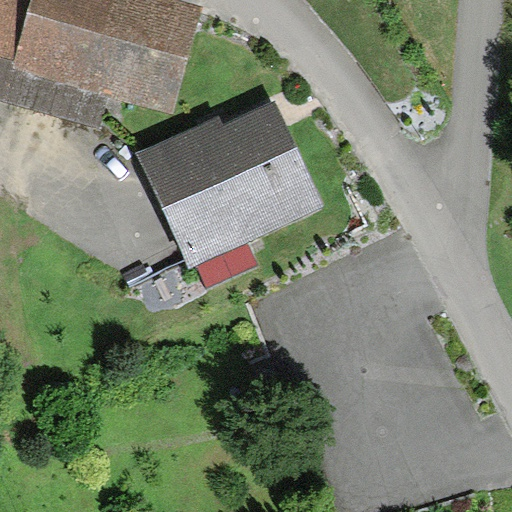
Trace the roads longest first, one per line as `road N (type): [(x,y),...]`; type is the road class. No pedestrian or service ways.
road 1 (residential): [(439,248),(339,86),(259,0)]
road 2 (residential): [(439,248),(466,144),(477,0)]
road 3 (residential): [(511,384),(439,248)]
